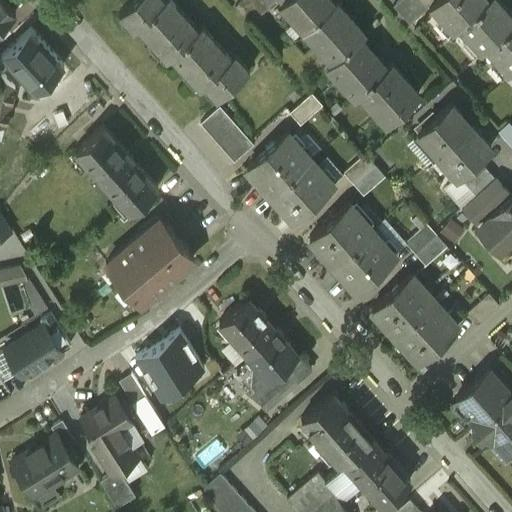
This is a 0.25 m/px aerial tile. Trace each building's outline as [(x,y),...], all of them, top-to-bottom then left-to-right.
[(6,0),(0,0),(0,24),(4,21),(16,10),(6,0)] [(202,26),(177,0),(129,0),(115,13),(131,32),(136,27),(164,59),(168,55),(202,26)] [(260,13),(249,0),(240,0),(236,4),(251,21),(260,13)] [(269,5),(265,0),(249,0),(260,13),(269,5)] [(283,0),(281,2),(282,3),(285,1),(306,24),(304,26),(304,27),(334,0),(283,0)] [(334,0),(304,27),(332,58),(328,62),(328,63),(360,34),(365,30),(337,0),(334,0)] [(420,13),(407,0),(397,0),(394,3),(410,21),(420,13)] [(428,5),(424,0),(407,0),(420,13),(428,5)] [(433,0),(430,3),(453,29),(458,25),(485,0),(433,0)] [(485,0),(458,25),(481,50),(485,46),(511,21),(511,11),(501,0),(485,0)] [(0,24),(0,40),(12,30),(4,21),(0,24)] [(511,21),(485,46),(508,71),(511,67),(511,21)] [(203,25),(202,26),(168,55),(198,89),(203,85),(215,98),(249,69),(233,51),(229,55),(203,25)] [(64,62),(32,26),(3,51),(35,87),(64,62)] [(387,64),(360,34),(328,63),(329,64),(331,62),(341,73),(339,75),(356,94),(360,90),(376,108),(378,106),(388,117),(386,119),(387,120),(420,91),(391,60),(387,64)] [(0,68),(0,123),(7,125),(15,86),(0,68)] [(312,91),(290,110),(301,122),(323,103),(312,91)] [(452,101),(418,130),(437,152),(433,156),(433,157),(472,123),(452,101)] [(254,142),(220,104),(201,121),(235,159),(254,142)] [(159,184),(104,123),(76,148),(130,209),(159,184)] [(472,123),(433,157),(434,157),(439,153),(458,175),(479,156),(491,145),(472,123)] [(287,129),(248,164),(271,190),(311,155),(287,129)] [(366,151),(344,170),(353,180),(375,161),(366,151)] [(311,155),(271,190),(294,217),(334,182),(311,155)] [(495,175),(479,156),(460,173),(468,182),(470,180),(478,189),(475,191),(476,192),(495,175)] [(375,161),(353,180),(364,192),(386,173),(375,161)] [(495,175),(476,192),(486,203),(504,186),(495,175)] [(504,186),(486,203),(493,211),(511,195),(504,186)] [(476,192),(468,199),(476,207),(470,212),(480,222),(493,211),(486,203),(476,192)] [(511,194),(511,195),(493,211),(494,212),(496,210),(507,222),(504,224),(507,227),(511,232),(511,194)] [(349,200),(310,235),(333,262),(373,226),(349,200)] [(496,210),(494,212),(493,211),(480,222),(480,223),(495,238),(507,227),(504,224),(507,222),(496,210)] [(159,215),(106,260),(141,301),(194,256),(188,249),(189,247),(168,222),(166,223),(159,215)] [(427,221),(406,240),(416,251),(437,232),(427,221)] [(373,226),(333,262),(356,288),(396,253),(373,226)] [(437,232),(416,251),(426,263),(448,244),(437,232)] [(412,271),(372,306),(373,307),(374,306),(383,316),(382,317),(395,333),(435,297),(412,271)] [(489,291),(468,310),(478,322),(500,303),(489,291)] [(258,305),(248,295),(219,321),(247,352),(277,326),(276,325),(275,325),(266,315),(267,314),(258,305)] [(435,297),(395,333),(409,348),(410,347),(419,357),(418,358),(419,359),(458,324),(435,297)] [(51,311),(41,318),(44,324),(49,331),(59,324),(51,311)] [(44,324),(6,348),(22,373),(61,349),(49,331),(44,324)] [(71,343),(59,324),(49,331),(61,349),(71,343)] [(285,335),(277,326),(247,352),(257,363),(252,366),(251,384),(254,388),(251,390),(266,407),(312,367),(284,335),(285,335)] [(143,364),(132,371),(147,395),(158,388),(143,364)] [(490,366),(455,397),(476,420),(472,424),(480,434),(485,430),(505,453),(511,446),(511,391),(511,390),(490,366)] [(132,371),(120,378),(135,402),(147,395),(132,371)] [(372,434),(332,389),(301,416),(341,461),(372,434)] [(115,393),(82,414),(81,414),(98,441),(94,444),(111,471),(119,467),(139,454),(122,426),(132,420),(132,421),(133,420),(115,392),(115,393)] [(76,439),(62,417),(51,424),(55,430),(55,431),(57,430),(66,445),(76,439)] [(56,431),(13,457),(12,458),(34,493),(35,493),(35,492),(77,465),(78,466),(79,465),(66,445),(57,430),(55,431),(56,431)] [(411,478),(372,434),(344,459),(377,498),(382,503),(383,502),(411,478)] [(360,511),(377,498),(344,459),(325,476),(324,477),(332,487),(333,486),(355,511),(360,511)] [(119,467),(111,472),(111,471),(100,477),(117,504),(136,493),(119,467)] [(319,469),(287,496),(300,511),(302,511),(332,487),(324,477),(325,476),(319,469)] [(256,511),(220,472),(204,486),(220,511),(256,511)] [(302,511),(355,511),(333,486),(302,511)] [(392,511),(416,511),(421,508),(411,496),(392,511)] [(360,511),(390,511),(383,502),(382,503),(377,498),(360,511)]
